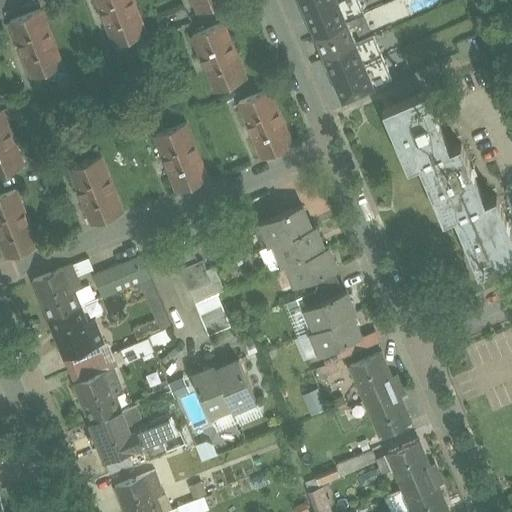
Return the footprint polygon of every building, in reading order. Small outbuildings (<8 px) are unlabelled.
[(148,32),(135,0),(99,0),(116,44),(148,32)] [(195,0),(200,10),(225,0),(195,0)] [(302,0),(308,13),(336,0),(302,0)] [(361,2),(349,7),(351,12),(346,15),(339,0),(336,0),(308,13),(317,34),(365,13),(361,2)] [(11,20),(33,77),(64,65),(42,8),(11,20)] [(370,24),(365,13),(317,34),(326,55),(357,42),(350,26),(356,23),(358,29),(370,24)] [(225,21),(194,34),(217,90),(248,76),(225,21)] [(357,42),(326,55),(327,59),(325,60),(328,67),(330,66),(335,77),(366,63),(364,58),(357,42)] [(377,53),(364,58),(366,63),(379,58),(377,53)] [(379,58),(366,63),(368,68),(381,62),(379,58)] [(366,63),(335,77),(344,99),(376,85),(368,68),(366,63)] [(293,143),(270,88),(240,100),(263,155),(293,143)] [(427,90),(385,108),(410,166),(421,161),(452,147),(427,90)] [(0,173),(25,164),(3,108),(0,109),(0,173)] [(187,121),(156,133),(178,188),(209,176),(187,121)] [(452,147),(421,161),(446,218),(457,213),(487,199),(462,142),(452,147)] [(101,155),(71,166),(93,222),(124,210),(101,155)] [(39,244),(18,191),(0,198),(0,235),(8,256),(39,244)] [(487,199),(457,213),(481,270),(511,257),(511,227),(498,195),(487,199)] [(303,203),(261,221),(271,243),(275,241),(312,225),(303,203)] [(312,225),(275,241),(284,264),(288,262),(325,246),(316,224),(312,225)] [(192,245),(172,253),(176,264),(197,256),(192,245)] [(325,246),(288,262),(296,283),(312,277),(334,267),(337,266),(328,245),(325,246)] [(152,275),(143,255),(135,258),(143,279),(152,275)] [(90,256),(34,278),(50,317),(82,305),(75,289),(82,287),(79,280),(80,279),(78,275),(94,268),(90,256)] [(135,258),(96,273),(105,294),(143,279),(135,258)] [(204,258),(182,268),(187,279),(209,269),(204,258)] [(334,267),(312,277),(317,289),(339,279),(334,267)] [(209,269),(187,279),(192,290),(214,280),(209,269)] [(339,279),(317,289),(321,298),(343,289),(339,279)] [(321,298),(306,304),(316,328),(353,312),(356,310),(347,287),(321,298)] [(223,303),(201,312),(206,323),(228,314),(223,303)] [(82,305),(50,317),(65,357),(104,342),(105,341),(98,325),(91,328),(82,305)] [(316,328),(308,331),(317,353),(336,346),(359,336),(363,335),(353,312),(316,328)] [(228,314),(206,323),(210,334),(232,325),(228,314)] [(160,316),(134,327),(138,338),(165,327),(160,316)] [(168,327),(149,335),(154,348),(174,340),(168,327)] [(149,335),(132,342),(137,355),(154,348),(149,335)] [(359,336),(336,346),(341,357),(364,347),(359,336)] [(104,342),(89,348),(92,355),(107,349),(104,342)] [(383,351),(350,366),(364,400),(404,383),(399,372),(393,375),(383,351)] [(256,398),(239,358),(217,367),(233,404),(234,407),(256,398)] [(111,360),(97,365),(100,373),(114,368),(111,360)] [(215,363),(194,372),(212,413),(233,404),(217,367),(215,363)] [(100,373),(77,382),(92,420),(123,408),(114,386),(121,383),(115,368),(114,368),(100,373)] [(160,378),(135,388),(140,400),(164,390),(160,378)] [(404,383),(364,400),(379,434),(413,420),(403,396),(409,393),(404,383)] [(123,408),(92,420),(108,460),(130,451),(145,445),(146,444),(139,428),(132,431),(123,408)] [(201,444),(206,459),(222,454),(217,439),(201,444)] [(422,440),(387,455),(401,488),(442,470),(437,460),(431,463),(422,440)] [(145,445),(130,451),(133,457),(148,451),(145,445)] [(369,453),(341,459),(343,471),(371,465),(369,453)] [(152,461),(139,466),(141,474),(155,468),(152,461)] [(141,474),(117,483),(128,511),(155,511),(163,509),(155,487),(162,485),(155,468),(141,474)] [(442,470),(401,488),(411,511),(443,511),(451,509),(440,483),(446,481),(442,470)] [(195,497),(208,494),(204,481),(191,484),(195,497)] [(316,511),(334,511),(328,486),(312,490),(316,511)]
